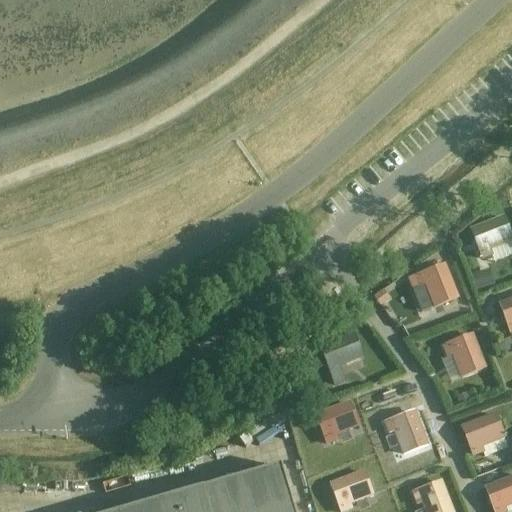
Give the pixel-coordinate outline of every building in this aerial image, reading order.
[(363,222),(371,233),(384,224),(376,213),(363,222)] [(489,253),(511,243),(511,241),(503,220),(470,233),(482,261),(491,257),(489,253)] [(416,278),(409,281),(413,291),(420,288),(425,286),(434,309),(457,300),(444,267),(416,278)] [(487,267),(469,274),(475,291),(493,284),(487,267)] [(383,291),(373,299),(380,308),(390,300),(383,291)] [(511,301),(499,307),(510,335),(511,334),(511,301)] [(461,379),(484,370),(471,337),(444,348),(448,358),(453,356),(461,379)] [(345,384),(341,375),(339,368),(362,360),(354,338),(321,350),(335,388),(345,384)] [(497,343),(501,354),(511,349),(511,343),(510,338),(497,343)] [(456,396),(459,405),(470,401),(467,392),(456,396)] [(336,437),(358,429),(349,406),(318,418),(328,445),(337,442),(336,437)] [(404,456),(426,447),(413,414),(386,425),(390,435),(395,433),(404,456)] [(480,449),(503,440),(495,418),(462,430),(473,458),(482,454),(480,449)] [(266,454),(282,451),(278,430),(262,432),(266,454)] [(292,511),(279,468),(127,511),(292,511)] [(349,507),(372,498),(364,475),(331,487),(340,511),(350,511),(351,511),(349,507)] [(504,511),(504,510),(511,507),(511,480),(485,491),(493,511),(504,511)] [(425,511),(450,511),(441,485),(414,496),(417,505),(422,503),(425,511)]
